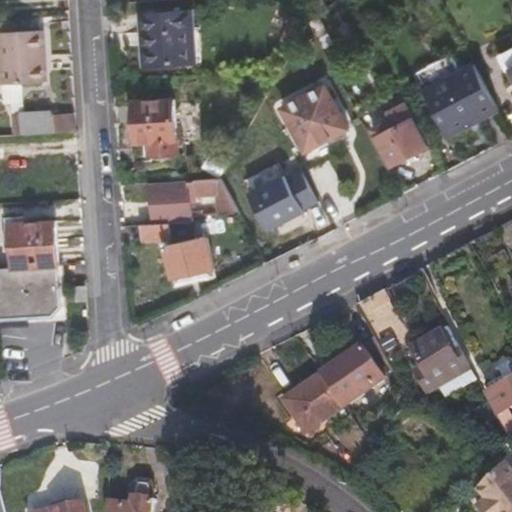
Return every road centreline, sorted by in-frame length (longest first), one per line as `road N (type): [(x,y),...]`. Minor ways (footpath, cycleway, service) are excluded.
road 1 (secondary): [(114,382),(217,339),(511,182)]
road 2 (residential): [(114,382),(89,0)]
road 3 (residential): [(114,382),(149,419),(274,458),(353,511)]
road 4 (secondary): [(0,426),(114,382)]
